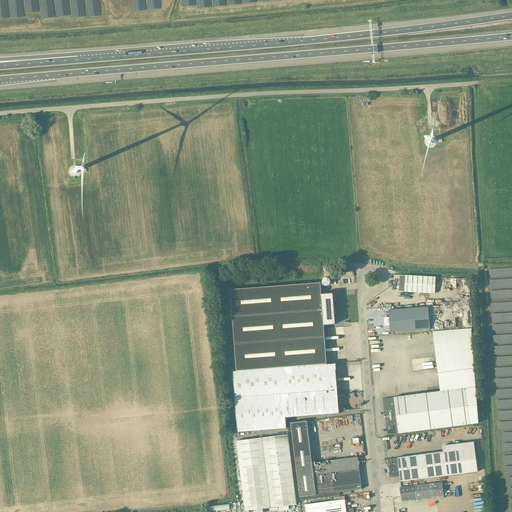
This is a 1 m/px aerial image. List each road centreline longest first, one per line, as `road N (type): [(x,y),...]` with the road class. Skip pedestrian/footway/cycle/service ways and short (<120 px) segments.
road 1 (motorway): [(0,79),(511,35)]
road 2 (track): [(0,113),(476,83)]
road 3 (motorway): [(511,14),(79,59)]
road 4 (unclassified): [(377,511),(364,294)]
